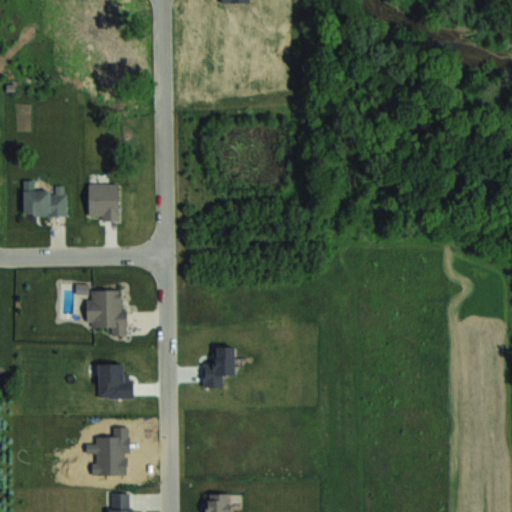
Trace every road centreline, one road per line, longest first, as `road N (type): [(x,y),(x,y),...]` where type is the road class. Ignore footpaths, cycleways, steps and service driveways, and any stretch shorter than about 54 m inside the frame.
road 1 (residential): [(160,0),(171,511)]
road 2 (residential): [(0,255),(166,254)]
